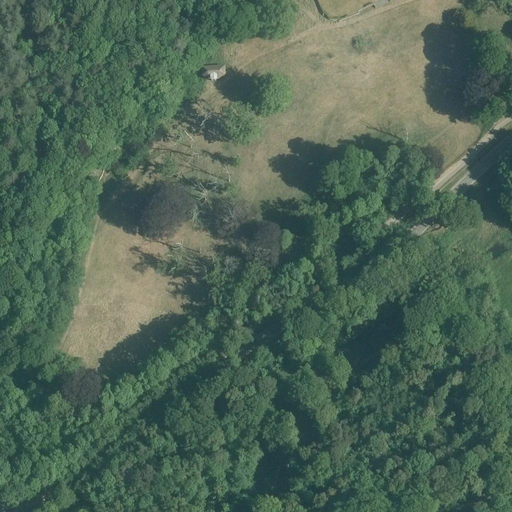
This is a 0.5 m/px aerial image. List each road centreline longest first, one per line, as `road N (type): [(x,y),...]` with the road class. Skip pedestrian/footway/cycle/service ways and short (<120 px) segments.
road 1 (unknown): [(26,511),(159,384),(404,209),(511,108)]
road 2 (tertiary): [(47,511),(161,407),(279,326),(363,281),(511,139)]
